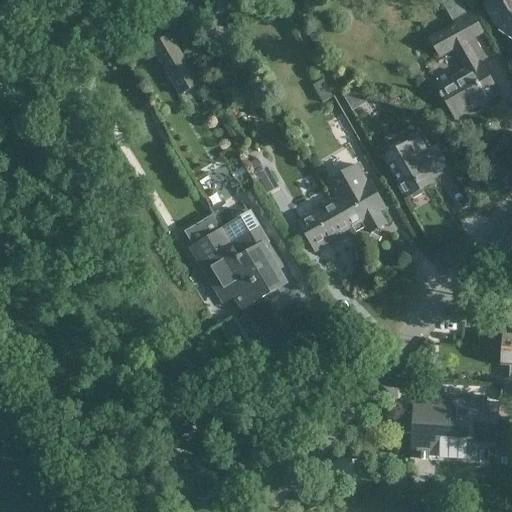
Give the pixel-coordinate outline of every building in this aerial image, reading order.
[(440,91),(455,118),(499,94),(481,63),(479,64),(466,41),(482,32),(471,12),(468,13),(460,0),(445,0),(442,2),(453,22),(454,22),(456,25),(431,40),(440,56),(454,48),(467,71),(453,78),(455,82),(440,91)] [(511,0),(485,0),(488,4),(486,5),(497,25),(501,28),(499,31),(511,40),(511,0)] [(179,49),(160,60),(180,95),(199,84),(179,49)] [(338,106),(319,117),(327,132),(347,120),(338,106)] [(336,128),(348,149),(361,142),(349,121),(336,128)] [(385,157),(408,197),(411,195),(413,199),(423,193),(421,190),(432,183),(430,180),(448,169),(436,148),(429,152),(420,137),(385,157)] [(250,163),(269,195),(280,188),(268,167),(266,169),(259,158),(250,163)] [(327,184),(337,201),(352,227),(363,221),(370,233),(386,224),(379,212),(385,209),(370,182),(369,183),(359,165),(327,184)] [(338,238),(337,236),(352,227),(337,201),(299,222),(315,251),(338,238)] [(269,255),(264,245),(268,242),(251,213),(224,229),(265,297),(287,284),(276,266),(281,263),(274,252),(269,255)] [(265,297),(224,229),(194,248),(221,292),(226,289),(232,299),(235,297),(243,310),(265,297)] [(252,351),(234,322),(222,329),(240,359),(252,351)] [(511,328),(511,329),(510,335),(504,334),(502,365),(511,366),(510,377),(511,376),(511,328)] [(415,408),(412,459),(425,460),(425,453),(439,436),(470,438),(470,442),(483,443),(495,444),(497,403),(485,403),(486,399),(459,397),(458,410),(440,409),(440,412),(431,412),(431,409),(415,408)]
